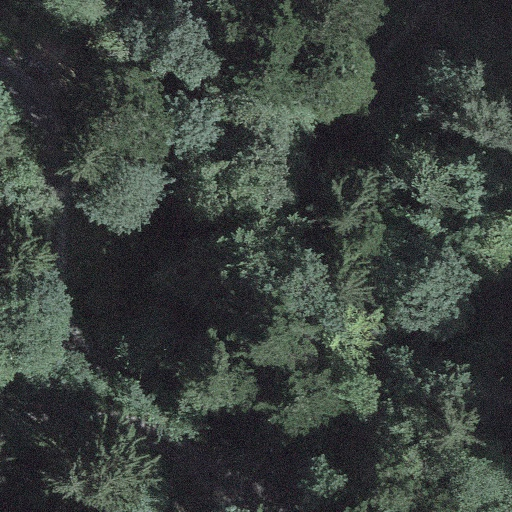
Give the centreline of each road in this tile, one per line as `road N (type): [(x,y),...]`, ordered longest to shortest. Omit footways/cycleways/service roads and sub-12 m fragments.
road 1 (track): [(308,511),(285,451),(247,415),(79,347),(56,287),(61,146),(43,95),(0,56)]
road 2 (track): [(297,511),(165,444),(0,395)]
